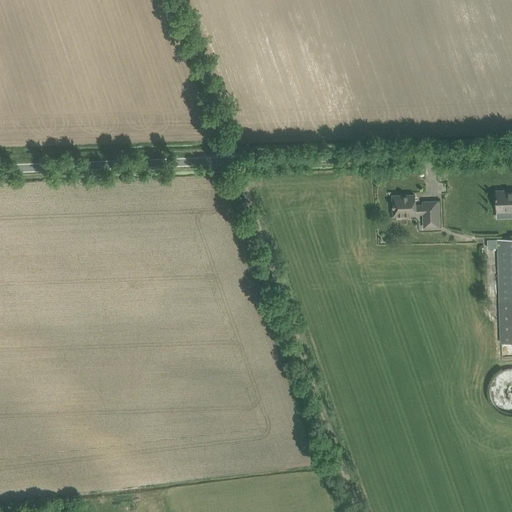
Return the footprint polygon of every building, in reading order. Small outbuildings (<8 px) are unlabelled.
[(511,191),(506,192),(506,190),(496,190),(496,196),(496,198),(497,209),(511,208),(511,212),(511,211),(511,191)] [(415,207),(415,197),(415,195),(403,195),(393,195),(393,211),(393,216),(415,215),(415,214),(423,214),(424,227),(439,227),(439,212),(438,202),(423,202),(423,205),(418,205),(418,207),(415,207)] [(497,239),(488,240),(488,248),(497,248),(497,240),(497,239)] [(501,344),(511,343),(511,239),(497,240),(497,248),(497,249),(500,322),(500,344),(501,344)] [(498,302),(497,268),(488,268),(489,303),(498,302)] [(490,402),(511,408),(511,369),(501,366),(490,402)]
